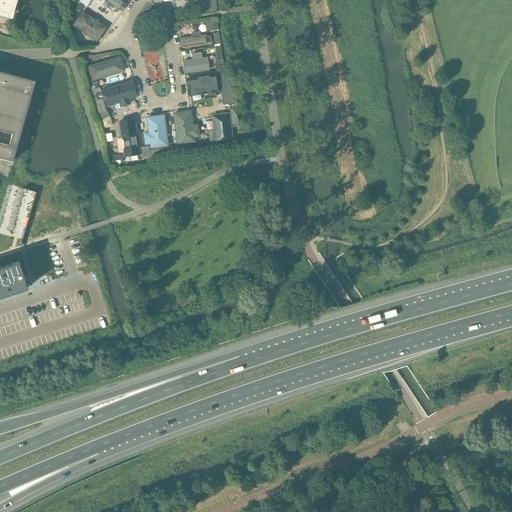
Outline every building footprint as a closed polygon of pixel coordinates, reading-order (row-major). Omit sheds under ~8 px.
[(0,0),(0,12),(11,16),(15,0),(0,0)] [(126,4),(119,0),(105,0),(121,11),(126,4)] [(80,12),(84,6),(80,3),(79,3),(75,9),(80,12)] [(73,25),(97,41),(106,27),(83,11),(73,25)] [(205,43),(212,42),(211,35),(200,36),(199,32),(193,32),(194,37),(180,39),(181,47),(205,43)] [(201,53),(191,54),(192,60),(184,61),(186,73),(208,70),(206,58),(202,58),(201,53)] [(124,71),(120,59),(120,57),(89,66),(89,68),(93,80),(124,71)] [(222,59),(217,59),(214,60),(216,71),(218,70),(221,70),(224,70),(222,59)] [(0,157),(12,161),(13,161),(35,80),(0,69),(0,157)] [(217,75),(216,75),(187,79),(189,95),(205,93),(206,98),(215,96),(214,91),(219,91),(217,75)] [(136,97),(131,81),(102,90),(107,106),(120,102),(121,106),(130,103),(128,104),(127,100),(136,97)] [(102,98),(100,92),(95,93),(98,105),(104,104),(102,98)] [(197,127),(192,128),(190,111),(174,114),(178,144),(194,141),(193,137),(198,136),(197,127)] [(111,123),(109,113),(101,115),(99,115),(102,125),(104,125),(111,123)] [(212,116),(214,132),(210,133),(209,131),(211,142),(215,141),(216,144),(232,142),(229,114),(212,116)] [(149,135),(144,135),(146,144),(150,143),(151,148),(167,146),(163,116),(147,118),(149,135)] [(137,154),(139,154),(134,119),(120,122),(122,141),(118,142),(119,149),(121,149),(121,151),(124,151),(124,156),(127,155),(127,159),(137,157),(137,154)] [(182,146),(183,152),(196,150),(196,149),(196,144),(182,146)] [(165,154),(164,148),(141,152),(142,157),(142,159),(165,156),(165,154)] [(123,160),(122,154),(108,156),(107,156),(109,165),(118,164),(118,160),(123,160)] [(0,296),(28,287),(25,278),(24,277),(19,260),(16,261),(15,261),(0,266),(0,296)]
